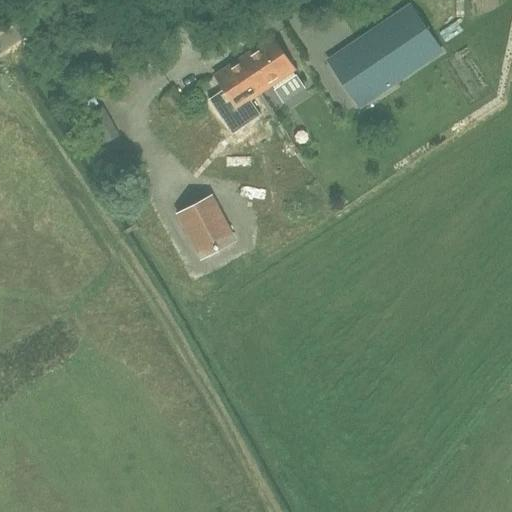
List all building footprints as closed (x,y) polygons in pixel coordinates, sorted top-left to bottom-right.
[(440,51),(428,33),(409,4),(360,38),(360,37),(329,59),(360,105),(440,51)] [(295,76),(292,71),(294,69),(272,36),(246,53),(256,67),(248,72),(261,92),(271,85),(283,104),(306,89),(296,75),(295,76)] [(237,108),(261,92),(248,72),(256,67),(246,53),(215,74),(237,108)] [(83,119),(86,125),(98,146),(117,136),(102,108),(83,119)] [(177,215),(201,260),(237,241),(212,196),(177,215)]
